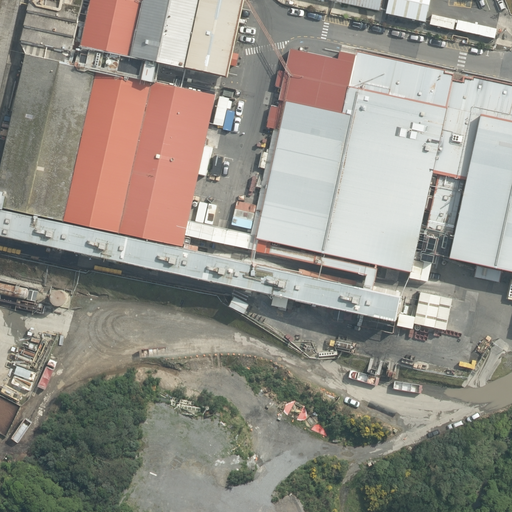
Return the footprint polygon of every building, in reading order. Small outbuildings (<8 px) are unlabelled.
[(0,0),(0,98),(7,64),(21,0),(0,0)] [(20,43),(25,55),(156,83),(160,64),(80,47),(90,2),(83,0),(31,0),(30,4),(29,3),(20,43)] [(90,0),(90,2),(80,47),(160,64),(185,70),(185,69),(227,78),(230,65),(235,66),(238,55),(232,53),(244,0),(90,0)] [(324,0),(380,12),(382,0),(324,0)] [(430,0),(388,0),(385,14),(425,23),(430,0)] [(258,240),(267,242),(411,273),(410,278),(420,280),(424,262),(435,264),(437,256),(443,257),(442,260),(448,262),(449,259),(511,272),(511,84),(342,48),(341,52),(340,52),(338,59),(290,49),(285,72),(279,71),(276,86),(282,87),(277,107),(271,106),(266,128),(279,131),(279,132),(255,239),(258,240)] [(204,146),(216,95),(156,83),(25,55),(22,68),(7,64),(0,98),(0,192),(3,193),(2,197),(5,197),(3,208),(34,215),(39,216),(182,247),(183,244),(190,211),(199,174),(207,176),(213,148),(204,146)] [(190,211),(183,244),(193,246),(196,232),(257,245),(258,240),(255,239),(279,132),(273,131),(269,149),(266,149),(264,149),(262,151),(258,167),(265,169),(251,235),(217,227),(219,218),(190,211)] [(0,237),(394,322),(400,297),(372,291),(362,289),(38,218),(39,216),(34,215),(34,217),(2,211),(3,208),(5,197),(2,197),(3,193),(0,192),(0,237)] [(362,289),(372,291),(377,269),(376,269),(377,266),(374,265),(374,268),(266,245),(267,242),(258,240),(257,245),(255,251),(365,276),(362,289)] [(65,303),(66,301),(66,298),(66,295),(64,293),(62,291),(59,290),(57,290),(54,291),(52,293),(50,295),(50,298),(50,301),(51,303),(53,305),(55,306),(58,307),(61,306),(63,305),(65,303)] [(445,331),(452,299),(420,293),(415,317),(414,324),(445,331)] [(249,305),(234,296),(228,307),(244,315),(249,305)] [(412,329),(414,324),(415,317),(399,314),(396,326),(412,329)] [(43,368),(50,347),(41,343),(33,364),(43,368)] [(20,408),(0,397),(0,437),(4,440),(20,408)]
